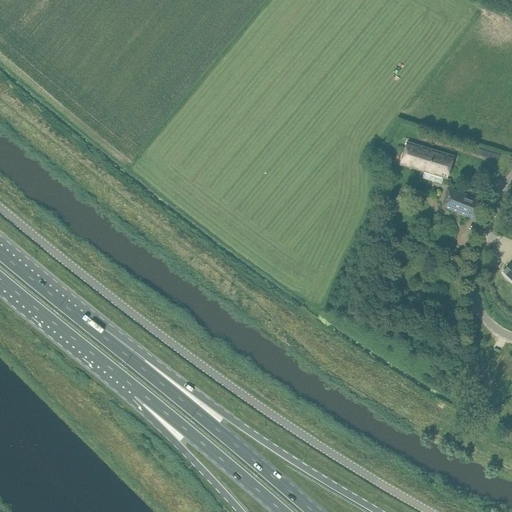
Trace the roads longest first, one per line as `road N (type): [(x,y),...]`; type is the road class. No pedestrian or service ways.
road 1 (track): [(0,96),(331,359),(447,430)]
road 2 (unclassified): [(428,511),(252,402),(0,207)]
road 3 (trunk): [(375,511),(100,333)]
road 4 (trunk): [(313,511),(100,333)]
road 5 (unclassified): [(511,337),(475,302),(471,259),(489,196),(511,161)]
road 6 (trunk): [(130,386),(281,511)]
road 7 (trunk): [(0,278),(130,386)]
road 8 (trunk): [(130,386),(238,511)]
road 9 (trunk): [(100,333),(0,251)]
